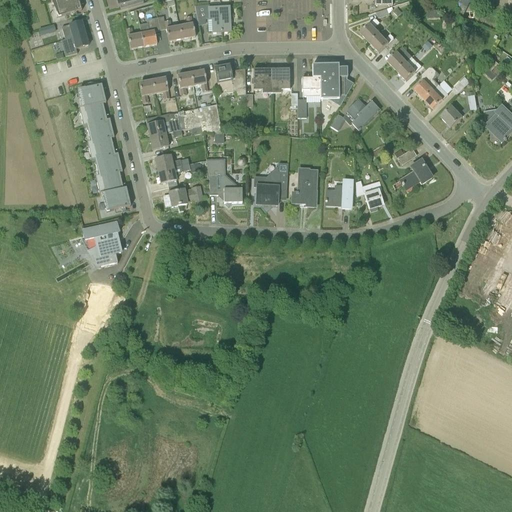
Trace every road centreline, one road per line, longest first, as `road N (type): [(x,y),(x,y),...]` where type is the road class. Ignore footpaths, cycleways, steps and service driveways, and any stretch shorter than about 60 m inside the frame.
road 1 (tertiary): [(372,511),(423,335),(487,201)]
road 2 (residential): [(162,230),(356,237),(443,210),(471,183)]
road 3 (residential): [(114,73),(245,48),(336,47)]
road 4 (residential): [(471,183),(336,47)]
road 5 (residential): [(162,230),(148,220),(114,73)]
